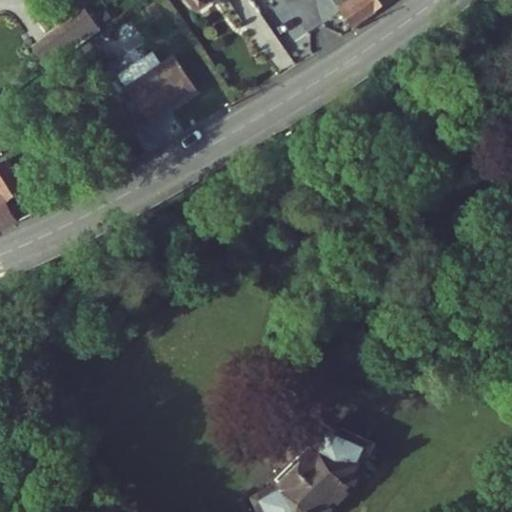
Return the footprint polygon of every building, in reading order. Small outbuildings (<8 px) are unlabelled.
[(66,58),(118,19),(104,0),(102,0),(51,38),(66,58)] [(184,0),(195,15),(215,0),(184,0)] [(370,0),(339,0),(358,27),(379,13),(370,0)] [(370,0),(379,13),(399,0),(370,0)] [(174,50),(112,95),(134,126),(166,102),(169,107),(199,85),(174,50)] [(0,146),(0,168),(10,161),(0,146)] [(0,228),(26,217),(43,206),(10,161),(0,168),(0,228)] [(258,511),(353,511),(370,492),(366,487),(387,451),(361,437),(342,427),(331,446),(325,443),(278,491),(280,496),(258,511)]
